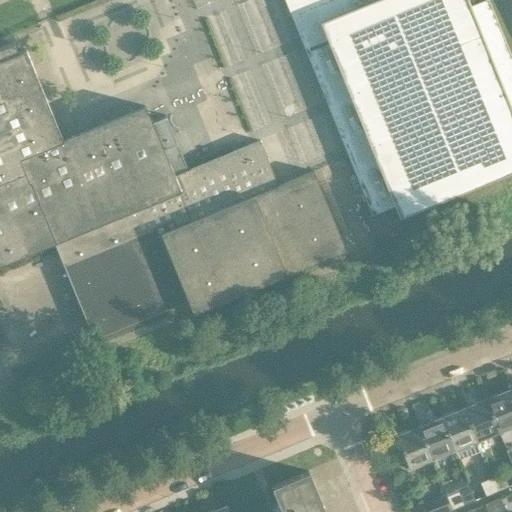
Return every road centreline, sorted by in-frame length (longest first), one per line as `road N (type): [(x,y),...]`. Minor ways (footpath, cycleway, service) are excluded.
road 1 (residential): [(90,511),(334,412)]
road 2 (residential): [(334,412),(511,341)]
